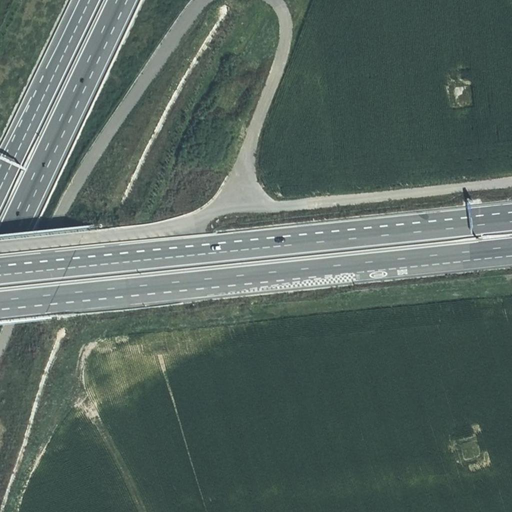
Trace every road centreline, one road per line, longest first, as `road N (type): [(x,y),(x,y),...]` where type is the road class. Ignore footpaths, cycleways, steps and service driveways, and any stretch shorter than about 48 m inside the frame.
road 1 (track): [(511,182),(235,207),(137,234),(0,247)]
road 2 (trunk): [(511,221),(0,275)]
road 3 (trunk): [(0,300),(511,246)]
road 4 (track): [(205,0),(75,191),(0,357)]
road 5 (motorway): [(0,258),(120,0)]
road 6 (track): [(235,207),(237,172),(286,37),(272,0)]
road 7 (motorway): [(91,0),(11,169)]
road 8 (track): [(85,391),(155,511)]
